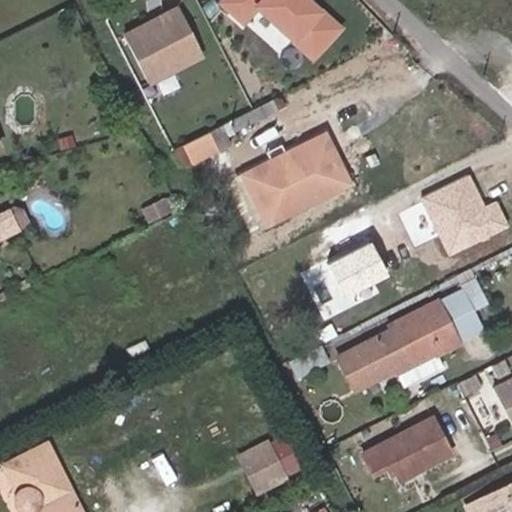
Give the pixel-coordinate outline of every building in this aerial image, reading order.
[(232,0),(227,7),(245,22),(258,7),(295,39),(302,31),(319,45),(322,47),(340,26),(309,0),(232,0)] [(202,54),(177,6),(123,34),(147,82),(202,54)] [(319,45),(302,31),(295,39),(312,52),(319,45)] [(356,69),(398,47),(391,36),(350,57),(356,69)] [(277,110),(271,98),(261,103),(267,115),(277,110)] [(237,129),(261,117),(255,106),(232,118),(237,129)] [(215,149),(207,132),(183,143),(192,162),(215,149)] [(267,222),(347,182),(323,134),(275,158),(265,163),(243,174),(267,222)] [(275,158),(271,149),(261,154),(265,163),(275,158)] [(215,205),(212,195),(205,183),(192,189),(212,228),(223,222),(215,205)] [(0,235),(15,228),(6,210),(0,212),(0,235)] [(487,303),(476,282),(462,289),(473,310),(487,303)] [(483,330),(473,310),(462,289),(461,287),(436,300),(457,342),(483,330)] [(397,374),(457,342),(436,300),(388,324),(391,329),(337,356),(354,390),(394,369),(397,374)] [(328,362),(320,345),(288,361),(297,378),(328,362)] [(511,378),(492,389),(511,427),(511,378)] [(450,453),(431,417),(361,453),(372,474),(386,466),(390,474),(395,471),(399,480),(450,453)] [(258,492),(301,471),(281,430),(238,451),(258,492)] [(80,511),(45,442),(2,464),(16,492),(16,493),(15,497),(15,502),(16,506),(20,509),(24,511),(26,510),(26,511),(80,511)] [(511,511),(511,482),(502,487),(505,492),(484,504),(488,511),(511,511)] [(488,511),(484,504),(505,492),(502,487),(466,506),(468,511),(488,511)]
